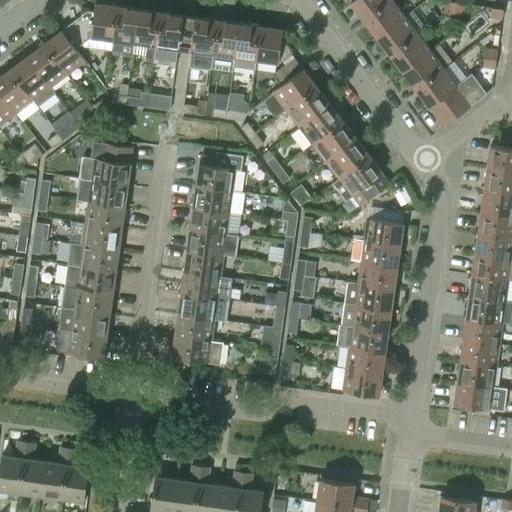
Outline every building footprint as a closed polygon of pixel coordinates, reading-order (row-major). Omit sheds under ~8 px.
[(355,0),(351,3),(364,20),(390,0),(355,0)] [(390,0),(364,20),(377,38),(405,17),(391,0),(390,0)] [(453,15),(455,3),(446,1),(444,13),(453,15)] [(87,12),(63,30),(76,48),(91,37),(112,40),(117,6),(95,3),(93,13),(87,12)] [(455,3),(453,15),(463,16),(464,4),(455,3)] [(112,40),(134,43),(139,9),(117,6),(112,40)] [(502,19),(503,10),(491,8),(490,17),(502,19)] [(134,43),(133,54),(146,55),(147,61),(154,62),(160,12),(139,9),(134,43)] [(183,15),(160,12),(154,62),(168,64),(171,48),(184,50),(191,51),(196,17),(189,16),(183,15)] [(213,54),(218,20),(196,17),(191,51),(213,54)] [(377,38),(390,55),(418,34),(405,17),(377,38)] [(239,23),(218,20),(213,54),(234,57),(239,23)] [(260,26),(239,23),(234,57),(233,67),(255,70),(256,60),(260,26)] [(283,29),(260,26),(256,60),(278,63),(278,60),(282,60),(292,53),(285,44),(281,43),(283,29)] [(76,48),(63,30),(45,44),(68,74),(85,61),(76,48)] [(390,55),(403,72),(430,51),(418,34),(390,55)] [(68,74),(45,44),(28,57),(51,87),(68,74)] [(484,58),(496,60),(497,51),(486,49),(484,58)] [(443,68),(430,51),(403,72),(416,89),(443,68)] [(33,101),(38,107),(56,94),(51,87),(28,57),(10,70),(33,101)] [(274,73),(283,85),(302,69),(294,58),(274,73)] [(496,60),(484,58),(483,67),(495,69),(496,60)] [(456,85),(443,68),(416,89),(429,106),(456,85)] [(276,115),(278,115),(286,110),(317,87),(303,69),(302,70),(302,69),(283,85),(265,98),(265,100),(266,102),(266,104),(267,105),(268,107),(269,109),(270,110),(273,113),(276,115)] [(33,101),(10,70),(0,77),(0,91),(16,113),(33,101)] [(472,74),(456,85),(429,106),(439,119),(441,117),(446,124),(487,94),(472,74)] [(330,104),(317,87),(286,110),(299,127),(330,104)] [(127,97),(126,104),(140,106),(142,91),(128,89),(127,97)] [(0,91),(0,125),(16,113),(0,91)] [(149,93),(147,107),(170,110),(172,96),(149,93)] [(112,103),(126,104),(127,97),(114,95),(112,103)] [(92,107),(97,113),(108,106),(103,99),(92,107)] [(182,112),(196,114),(197,106),(184,104),(182,112)] [(343,121),(330,104),(299,127),(312,144),(343,121)] [(97,113),(92,107),(81,115),(86,122),(97,113)] [(226,118),(227,110),(213,109),(212,116),(226,118)] [(227,110),(226,118),(240,120),(241,112),(227,110)] [(356,138),(343,121),(312,144),(325,162),(356,138)] [(249,139),(255,133),(247,123),(241,128),(249,139)] [(58,133),(63,139),(73,132),(68,125),(58,133)] [(63,139),(58,133),(47,141),(52,148),(63,139)] [(255,133),(249,139),(257,149),(263,144),(255,133)] [(369,156),(356,138),(325,162),(338,179),(369,156)] [(83,157),(80,178),(128,185),(131,163),(134,147),(108,143),(105,160),(83,157)] [(28,149),(36,160),(43,155),(34,144),(28,149)] [(511,148),(490,146),(487,168),(511,171),(511,148)] [(36,160),(28,149),(21,154),(30,165),(36,160)] [(232,190),(235,169),(215,166),(216,157),(201,155),(200,164),(199,164),(196,185),(232,190)] [(382,173),(369,156),(338,179),(339,179),(333,184),(346,201),(352,197),(360,207),(389,184),(382,174),(382,173)] [(275,173),(282,168),(273,157),(267,162),(275,173)] [(282,168),(275,173),(283,183),(290,178),(282,168)] [(511,171),(487,168),(484,190),(511,193),(511,171)] [(24,193),(33,194),(35,179),(27,178),(24,193)] [(89,201),(88,202),(125,207),(128,185),(80,178),(77,200),(89,201)] [(39,195),(48,196),(50,181),(41,180),(39,195)] [(232,191),(232,190),(196,185),(193,207),(229,212),(241,214),(244,193),(232,191)] [(295,199),(306,191),(301,185),(290,193),(295,199)] [(511,193),(484,190),(481,211),(511,215),(511,193)] [(306,191),(295,199),(300,206),(311,198),(306,191)] [(33,194),(24,193),(22,208),(31,209),(33,194)] [(48,196),(39,195),(37,210),(46,211),(48,196)] [(88,202),(86,222),(122,227),(125,207),(88,202)] [(226,234),(229,212),(193,207),(190,229),(226,234)] [(288,220),(297,221),(298,213),(283,211),(281,220),(288,221),(288,220)] [(511,215),(481,211),(478,232),(511,236),(511,215)] [(19,235),(27,237),(30,215),(22,214),(21,221),(19,235)] [(301,231),(310,232),(312,218),(304,216),(301,231)] [(367,218),(364,239),(400,244),(403,223),(367,218)] [(288,220),(288,221),(286,236),(295,237),(297,221),(288,220)] [(84,236),(83,244),(119,249),(122,227),(86,222),(84,236)] [(33,237),(42,239),(44,224),(36,223),(33,237)] [(226,234),(190,229),(187,249),(223,254),(223,255),(235,257),(238,235),(226,234)] [(310,232),(301,231),(299,247),(308,248),(310,232)] [(511,236),(478,232),(475,254),(511,259),(511,236)] [(27,237),(19,235),(16,251),(25,252),(27,237)] [(42,239),(33,237),(31,253),(40,254),(42,239)] [(397,266),(400,244),(364,239),(364,240),(355,239),(352,260),(361,262),(361,261),(397,266)] [(116,271),(119,249),(83,244),(71,242),(68,264),(116,271)] [(282,263),(291,264),(293,249),(284,248),(282,263)] [(220,276),(223,255),(223,254),(187,249),(184,272),(220,276)] [(508,281),(508,280),(511,280),(511,259),(475,254),(472,276),(508,281)] [(296,273),(304,275),(306,260),(297,259),(296,273)] [(361,262),(358,282),(394,287),(397,266),(361,261),(361,262)] [(13,278),(22,279),(24,265),(15,263),(13,278)] [(280,279),(289,280),(291,264),(282,263),(280,279)] [(68,264),(65,285),(113,292),(116,271),(68,264)] [(28,280),(36,281),(38,267),(30,266),(28,280)] [(184,272),(181,293),(217,298),(229,299),(232,278),(220,276),(184,272)] [(304,275),(296,273),(293,289),(302,291),(304,275)] [(469,297),(505,302),(508,281),(472,276),(469,297)] [(22,279),(13,278),(10,294),(19,295),(22,279)] [(36,281),(28,280),(25,296),(34,297),(36,281)] [(358,282),(358,283),(349,281),(346,302),(391,309),(394,287),(358,282)] [(65,285),(62,307),(110,313),(113,292),(65,285)] [(276,306),(285,307),(287,292),(278,291),(276,306)] [(181,293),(178,314),(215,318),(226,320),(229,299),(217,298),(181,293)] [(469,297),(466,318),(502,323),(507,324),(510,303),(505,302),(469,297)] [(289,317),(298,318),(300,303),(292,302),(289,317)] [(388,330),(391,309),(346,302),(343,324),(388,330)] [(7,321),(16,322),(18,308),(9,306),(7,321)] [(285,307),(276,306),(274,321),(283,323),(285,307)] [(107,335),(110,313),(62,307),(59,328),(107,335)] [(22,323),(30,324),(32,310),(24,308),(22,323)] [(178,314),(176,335),(212,340),(215,318),(178,314)] [(298,318),(289,317),(287,332),(296,333),(298,318)] [(466,318),(463,339),(499,345),(502,323),(466,318)] [(7,321),(4,336),(3,348),(12,349),(16,322),(7,321)] [(30,324),(22,323),(19,339),(28,340),(30,324)] [(385,351),(388,330),(343,324),(341,324),(338,346),(349,347),(349,346),(385,351)] [(55,351),(67,353),(103,358),(107,335),(59,328),(55,351)] [(270,348),(279,349),(281,335),(272,334),(271,338),(264,337),(263,347),(270,348)] [(223,343),(211,341),(212,340),(176,335),(172,358),(220,365),(223,343)] [(463,339),(460,361),(496,366),(499,345),(463,339)] [(284,359),(292,360),(294,346),(286,345),(284,359)] [(349,347),(346,368),(382,373),(385,351),(349,346),(349,347)] [(270,348),(268,364),(277,365),(279,349),(270,348)] [(292,362),(292,360),(284,359),(281,375),(290,376),(291,374),(299,375),(300,363),(292,362)] [(460,361),(457,383),(493,388),(496,366),(460,361)] [(379,396),(382,373),(346,368),(343,391),(379,396)] [(490,410),(493,388),(457,383),(454,404),(490,410)] [(0,489),(19,492),(27,442),(18,440),(17,451),(21,453),(20,457),(2,454),(0,468),(0,489)] [(36,443),(27,442),(19,492),(41,495),(46,461),(29,458),(29,455),(34,453),(36,443)] [(63,463),(46,461),(41,495),(62,498),(70,448),(61,446),(59,457),(64,460),(63,463)] [(79,449),(70,448),(62,498),(85,501),(90,467),(72,464),(72,461),(77,459),(79,449)] [(172,511),(194,511),(201,466),(192,465),(190,474),(195,478),(194,481),(177,479),(172,511)] [(194,511),(216,511),(220,485),(203,482),(203,479),(208,477),(210,467),(201,466),(194,511)] [(216,511),(237,511),(243,472),(235,470),(233,480),(238,483),(237,487),(220,485),(216,511)] [(252,473),(243,472),(237,511),(260,511),(263,491),(246,488),(246,485),(251,483),(252,473)] [(150,510),(161,511),(172,511),(177,479),(156,476),(156,474),(155,474),(150,510)] [(320,478),(316,501),(367,508),(368,499),(359,497),(356,502),(352,501),(354,483),(320,478)] [(441,497),(438,511),(474,511),(476,500),(439,495),(439,497),(441,497)] [(304,499),(302,511),(350,511),(351,510),(354,510),(355,511),(366,511),(367,508),(316,501),(304,499)] [(502,508),(511,509),(511,500),(503,499),(502,508)]
